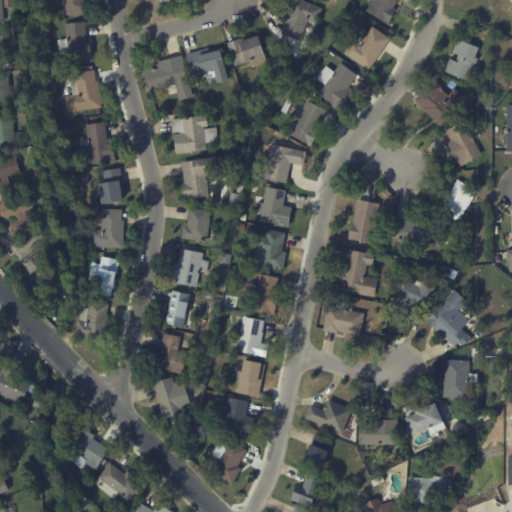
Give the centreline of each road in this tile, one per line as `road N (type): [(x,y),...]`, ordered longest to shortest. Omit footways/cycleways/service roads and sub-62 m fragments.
road 1 (residential): [(242,511),(302,353),(340,156),(395,88),(433,0)]
road 2 (residential): [(108,401),(152,260),(158,208),(120,0)]
road 3 (residential): [(231,511),(63,353)]
